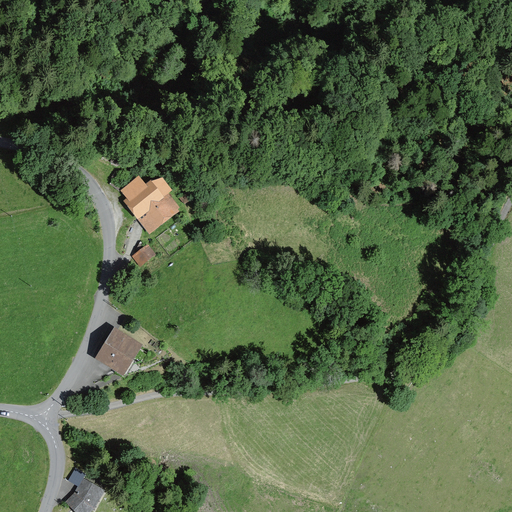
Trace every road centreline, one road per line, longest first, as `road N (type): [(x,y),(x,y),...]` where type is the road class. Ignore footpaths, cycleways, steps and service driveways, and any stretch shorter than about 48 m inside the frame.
road 1 (unclassified): [(39,419),(89,346),(101,304),(108,211),(87,178),(63,162),(0,141)]
road 2 (track): [(485,252),(472,144),(412,54),(368,12),(367,0)]
